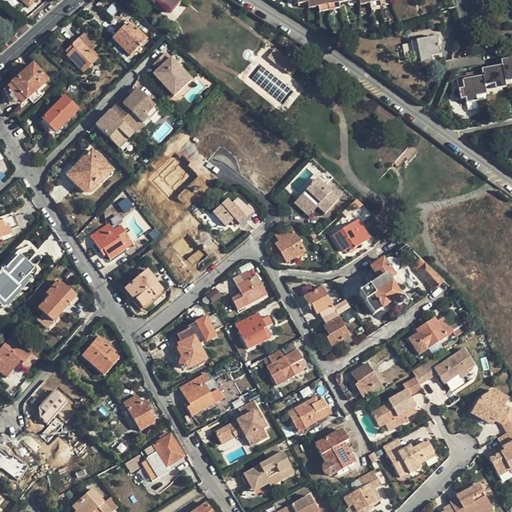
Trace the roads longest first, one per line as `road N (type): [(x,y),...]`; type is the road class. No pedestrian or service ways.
road 1 (residential): [(244,0),(511,194)]
road 2 (residential): [(134,341),(237,511)]
road 3 (residential): [(110,302),(0,432)]
road 4 (residential): [(25,161),(110,302)]
road 5 (residential): [(134,341),(253,246)]
road 6 (residential): [(327,370),(450,286)]
road 7 (residential): [(275,274),(334,275),(396,236)]
road 8 (residential): [(253,246),(281,213),(215,162)]
